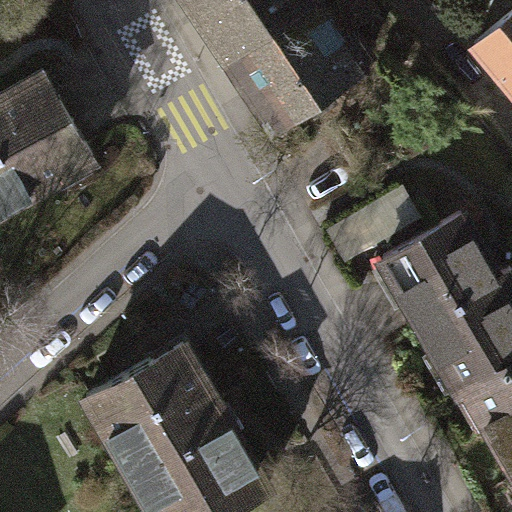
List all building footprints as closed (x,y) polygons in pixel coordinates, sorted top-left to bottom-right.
[(195,0),(229,53),(313,0),(195,0)] [(341,34),(320,0),(313,0),(229,53),(272,122),(364,65),(359,57),(368,52),(353,27),(341,34)] [(511,8),(476,38),(511,82),(511,8)] [(0,201),(85,152),(36,68),(0,89),(0,201)] [(351,257),(429,212),(411,180),(333,225),(351,257)] [(460,386),(465,383),(511,356),(511,302),(509,297),(511,294),(511,269),(505,257),(492,265),(458,207),(381,251),(460,386)] [(181,337),(85,391),(153,511),(214,511),(264,484),(181,337)] [(511,356),(465,383),(511,463),(511,356)]
